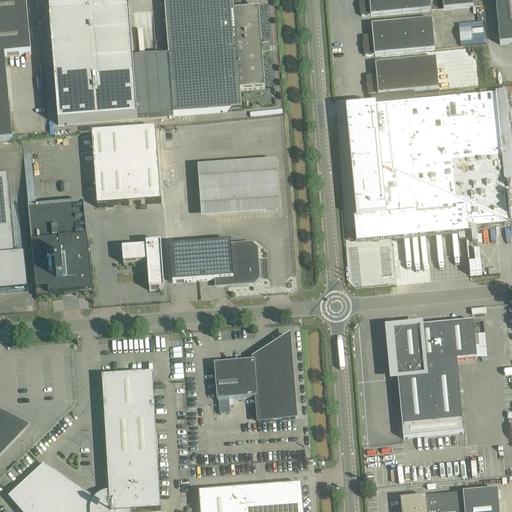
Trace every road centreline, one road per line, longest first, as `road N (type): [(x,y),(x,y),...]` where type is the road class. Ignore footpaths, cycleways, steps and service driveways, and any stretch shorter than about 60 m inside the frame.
road 1 (unclassified): [(0,331),(336,306)]
road 2 (unclassified): [(336,306),(311,0)]
road 3 (unclassified): [(351,511),(336,306)]
road 4 (unclassified): [(336,306),(511,290)]
